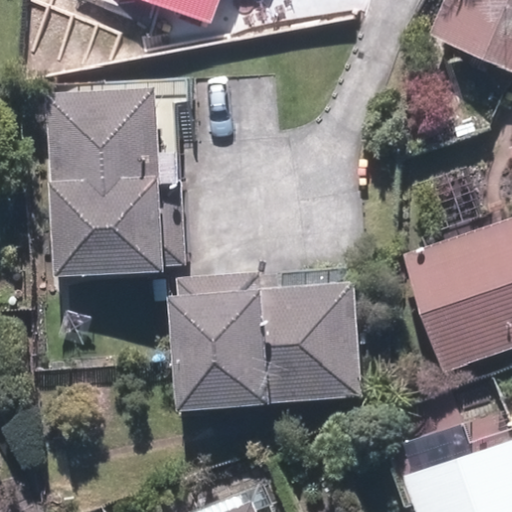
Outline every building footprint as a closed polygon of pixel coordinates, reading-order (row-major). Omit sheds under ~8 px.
[(180,0),(216,15),(222,0),(180,0)] [(511,0),(450,0),(444,17),(511,42),(511,0)] [(186,72),(58,75),(63,262),(167,259),(164,158),(188,158),(186,72)] [(511,217),(420,243),(451,355),(511,337),(511,217)] [(0,311),(22,312),(25,238),(0,237),(0,311)] [(377,274),(193,272),(192,389),(376,391),(377,274)] [(511,511),(511,433),(426,460),(442,511),(511,511)] [(273,511),(263,488),(207,511),(273,511)]
